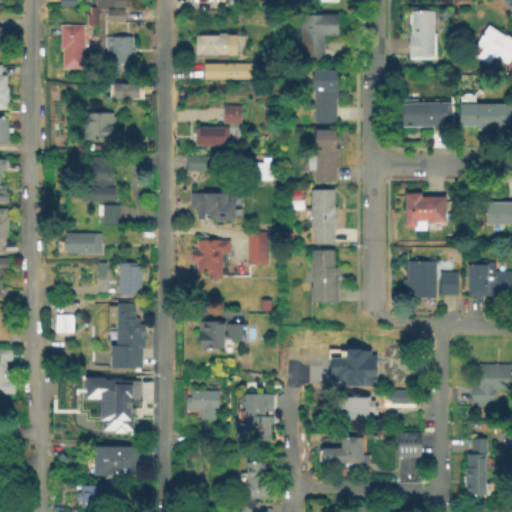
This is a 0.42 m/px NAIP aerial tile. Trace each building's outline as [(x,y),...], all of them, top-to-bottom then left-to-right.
[(124,0),(124,8),(94,8),(94,0),(124,0)] [(433,60),(405,60),(406,8),(433,8),(433,60)] [(97,26),(85,26),(85,15),(88,15),(88,9),(98,9),(97,26)] [(322,62),(299,62),(299,15),(337,15),(337,36),(322,36),(322,62)] [(511,54),(505,66),(493,58),(487,67),(474,59),(480,50),(473,46),(487,25),(511,41),(511,54)] [(61,69),(61,50),(57,50),(58,26),(82,26),(82,70),(61,69)] [(225,61),(216,61),(216,56),(192,56),(192,36),(216,36),(216,33),(225,33),(225,36),(235,36),(234,56),(225,56),(225,61)] [(130,67),(110,67),(110,62),(105,62),(105,48),(101,48),(102,36),(130,36),(130,67)] [(202,80),(202,64),(254,64),(254,80),(202,80)] [(334,124),(312,124),(311,71),(336,71),(336,100),(333,100),(334,124)] [(136,98),(112,98),(111,85),(136,85),(136,98)] [(431,133),(431,127),(399,127),(399,104),(444,103),(445,132),(431,133)] [(511,104),(511,127),(499,127),(499,134),(474,134),(474,127),(457,127),(457,105),(511,104)] [(239,124),(221,124),(221,106),(239,106),(239,124)] [(112,114),(112,142),(81,142),(82,113),(112,114)] [(226,146),(192,146),(192,128),(226,128),(226,146)] [(312,184),(312,170),(305,171),(305,155),(313,155),(313,131),(334,131),(334,148),(337,148),(337,167),(332,167),(333,184),(312,184)] [(185,172),(185,157),(204,157),(203,173),(185,172)] [(114,202),(79,202),(79,186),(89,186),(89,158),(114,158),(114,202)] [(268,180),(251,180),(251,164),(268,163),(268,180)] [(332,246),(312,246),(312,230),(308,230),(308,190),(332,190),(332,209),(335,209),(335,232),(332,232),(332,246)] [(232,222),(206,222),(206,217),(195,217),(194,210),(188,210),(188,194),(225,193),(225,198),(232,198),(232,210),(238,210),(238,218),(232,218),(232,222)] [(402,229),(402,194),(419,194),(419,199),(445,199),(445,226),(425,226),(425,234),(412,235),(412,229),(402,229)] [(511,226),(484,226),(483,205),(511,204),(511,226)] [(117,227),(100,227),(100,218),(95,218),(95,207),(117,206),(117,227)] [(0,209),(7,209),(8,231),(4,231),(5,243),(0,243),(0,209)] [(266,266),(245,266),(245,232),(266,232),(266,266)] [(101,255),(63,255),(63,235),(101,234),(101,255)] [(220,280),(205,280),(205,274),(195,274),(194,265),(190,265),(189,251),(195,251),(194,241),(226,240),(227,255),(219,255),(220,280)] [(334,305),(308,304),(309,252),(330,252),(330,269),(335,269),(334,305)] [(433,299),(405,299),(406,262),(434,263),(433,299)] [(511,293),(493,293),(493,298),(466,297),(467,263),(494,263),(494,271),(511,271),(511,293)] [(104,282),(95,282),(96,264),(105,265),(104,282)] [(139,297),(116,297),(116,264),(134,264),(134,268),(139,268),(139,297)] [(456,297),(437,297),(438,274),(456,274),(456,297)] [(268,312),(257,312),(257,301),(268,301),(268,312)] [(8,341),(0,341),(0,304),(8,304),(8,341)] [(140,369),(108,369),(108,346),(114,346),(114,328),(106,328),(106,308),(115,308),(115,304),(132,304),(132,319),(137,319),(136,325),(143,325),(143,336),(140,336),(140,369)] [(73,333),(53,333),(53,316),(73,316),(73,333)] [(242,341),(222,341),(222,350),(197,350),(197,323),(221,323),(221,336),(225,336),(225,326),(242,326),(242,341)] [(12,394),(0,394),(0,350),(10,350),(11,362),(4,362),(4,378),(12,378),(12,394)] [(327,359),(327,387),(361,387),(361,377),(373,377),(374,352),(344,351),(344,359),(327,359)] [(470,407),(470,384),(476,384),(476,365),(510,365),(510,394),(492,394),(492,407),(470,407)] [(132,431),(124,431),(124,433),(113,433),(113,431),(101,430),(101,420),(99,420),(99,399),(84,399),(84,379),(102,379),(102,381),(140,381),(140,402),(130,402),(130,409),(129,409),(129,418),(132,418),(132,431)] [(198,421),(198,411),(184,411),(184,399),(188,398),(188,390),(215,390),(215,421),(198,421)] [(417,404),(389,404),(389,390),(417,390),(417,404)] [(268,443),(241,442),(242,395),(272,395),(271,426),(268,426),(268,443)] [(365,422),(338,422),(338,397),(365,397),(365,422)] [(214,432),(213,444),(201,443),(203,430),(214,432)] [(419,458),(395,458),(395,433),(419,433),(419,458)] [(367,472),(333,472),(333,465),(320,465),(320,449),(338,449),(338,439),(360,439),(360,456),(367,456),(367,472)] [(461,497),(461,469),(464,469),(464,454),(468,454),(468,439),(484,439),(485,482),(489,482),(490,496),(461,497)] [(138,478),(91,478),(91,474),(84,474),(84,460),(93,460),(93,448),(138,448),(138,478)] [(268,498),(242,498),(243,464),(268,465),(268,498)] [(79,511),(79,504),(74,504),(74,493),(78,493),(78,486),(110,486),(110,511),(79,511)] [(257,503),(257,511),(239,511),(239,503),(257,503)]
